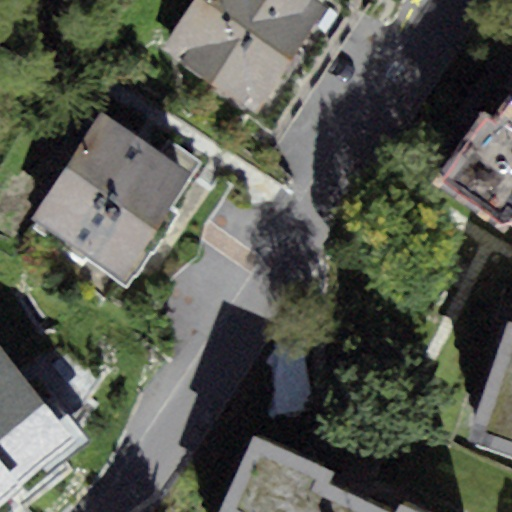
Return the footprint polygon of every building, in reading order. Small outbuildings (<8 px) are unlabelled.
[(295,0),(189,0),(160,41),(249,105),(315,15),(295,0)] [(511,28),(511,31),(511,51),(473,104),(468,100),(420,165),(481,210),(487,203),(511,221),(511,28)] [(94,110),(26,216),(129,281),(196,175),(94,110)] [(511,334),(477,435),(511,447),(511,334)] [(0,502),(87,444),(0,339),(0,502)] [(426,511),(256,426),(212,511),(426,511)]
